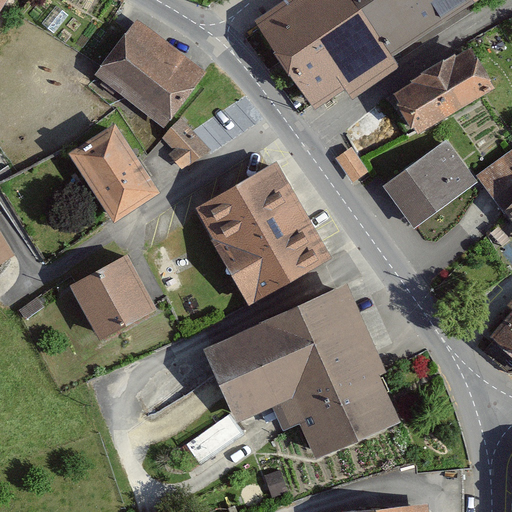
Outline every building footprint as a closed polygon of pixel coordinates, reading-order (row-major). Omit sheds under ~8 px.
[(284,0),(253,22),(282,63),(360,9),(353,0),(284,0)] [(353,0),(360,9),(393,58),(472,3),(470,0),(353,0)] [(360,9),(282,63),(314,108),(344,88),(352,99),(399,66),(393,58),(360,9)] [(89,69),(155,130),(205,77),(139,16),(89,69)] [(417,135),(495,88),(470,47),(392,93),(417,135)] [(186,168),(207,152),(180,118),(159,134),(171,149),(164,154),(177,171),(184,166),(186,168)] [(57,153),(101,223),(149,193),(104,123),(57,153)] [(471,180),(443,137),(373,183),(401,226),(471,180)] [(370,173),(352,147),(337,157),(354,184),(370,173)] [(511,148),(473,175),(494,204),(511,190),(511,148)] [(182,206),(238,305),(324,259),(266,160),(182,206)] [(511,231),(511,197),(495,215),(511,231)] [(0,264),(15,254),(0,230),(0,264)] [(88,341),(143,310),(112,255),(57,286),(88,341)] [(392,415),(333,283),(188,347),(221,420),(275,396),(302,456),(392,415)] [(511,294),(474,334),(511,369),(511,294)] [(419,511),(418,499),(304,511),(419,511)]
